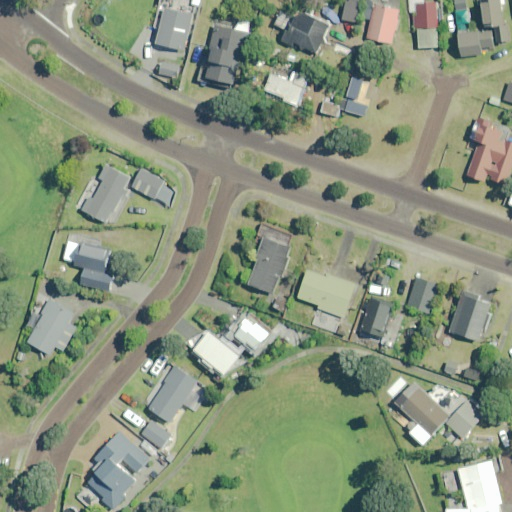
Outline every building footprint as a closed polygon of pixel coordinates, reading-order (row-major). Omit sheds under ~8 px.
[(194,0),(191,15),(178,12),(181,0),(164,0),(157,28),(162,29),(158,44),(186,51),(195,17),(199,18),(203,0),(194,0)] [(425,0),(410,0),(411,13),(416,13),(417,29),(420,29),(420,48),(439,48),(439,5),(426,5),(425,0)] [(468,0),(461,0),(459,0),(460,23),(470,22),(468,0)] [(502,0),(482,0),(487,32),(461,35),(464,58),(485,55),(484,49),(511,45),(511,39),(510,26),(506,27),(502,0)] [(402,11),(377,5),(369,39),(395,45),(402,11)] [(332,27),(302,12),(287,42),(294,46),(296,43),(318,54),(332,27)] [(250,24),(240,21),(238,31),(217,26),(208,65),(212,67),(208,83),(234,89),(250,24)] [(280,59),(267,91),(286,99),(285,101),(299,107),(311,78),(295,72),(301,57),(291,53),(287,62),(280,59)] [(182,68),(165,62),(161,73),(178,79),(182,68)] [(361,75),(353,73),(346,99),(354,101),(361,75)] [(504,133),(493,130),(495,123),(484,120),(482,126),(477,142),(472,140),(470,148),(478,151),(470,176),(489,183),(490,180),(509,186),(511,176),(511,143),(501,140),(504,133)] [(88,214),(112,224),(124,196),(128,198),(131,190),(127,189),(132,177),(108,167),(88,214)] [(166,181),(142,169),(132,189),(169,207),(176,192),(164,186),(166,181)] [(295,234),(262,224),(256,244),(264,246),(251,286),(276,294),(282,277),(285,278),(294,250),(291,248),(295,234)] [(113,254),(73,241),(69,256),(81,260),(79,265),(88,268),(86,274),(94,277),(96,270),(107,273),(113,254)] [(359,286),(311,268),(301,298),(321,306),(321,308),(347,318),(359,286)] [(392,278),(380,273),(376,284),(388,289),(392,278)] [(441,287),(419,279),(409,307),(431,315),(441,287)] [(482,297),(467,291),(452,332),(481,342),(485,329),(488,330),(497,306),(481,300),(482,297)] [(374,300),(361,338),(381,345),(394,308),(374,300)] [(76,315),(53,302),(31,344),(54,356),(58,347),(66,352),(78,329),(71,325),(76,315)] [(249,351),(258,358),(264,351),(261,349),(273,335),(242,309),(219,338),(210,331),(193,351),(226,378),(249,351)] [(461,365),(450,362),(447,373),(457,376),(461,365)] [(205,386),(175,365),(147,405),(173,423),(186,405),(189,407),(205,386)] [(439,431),(455,445),(461,438),(464,440),(486,417),(454,388),(439,405),(422,389),(401,413),(416,426),(410,433),(425,446),(439,431)] [(173,437),(154,422),(144,435),(164,450),(173,437)] [(152,461),(122,433),(98,459),(105,464),(89,481),(109,499),(106,502),(115,510),(140,482),(136,478),(152,461)] [(494,462),(446,474),(451,493),(465,489),(470,507),(449,511),(503,511),(502,505),(505,504),(494,462)]
